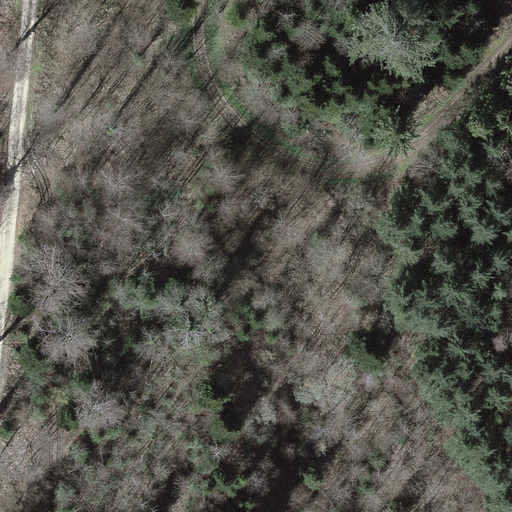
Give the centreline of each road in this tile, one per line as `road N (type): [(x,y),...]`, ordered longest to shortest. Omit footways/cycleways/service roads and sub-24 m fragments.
road 1 (track): [(201,0),(201,59),(219,105),(258,142),(300,165),(354,166),(404,150),(450,113),(511,43)]
road 2 (track): [(0,348),(32,0)]
